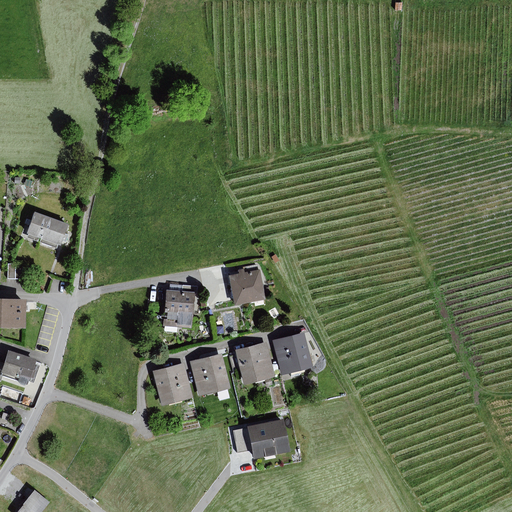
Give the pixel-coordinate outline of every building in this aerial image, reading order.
[(41,239),(49,218),(35,213),(27,234),(41,239)] [(61,246),(69,225),(49,218),(41,239),(61,246)] [(23,265),(7,264),(7,279),(23,279),(23,265)] [(260,272),(229,277),(234,306),(264,301),(260,272)] [(170,291),(167,291),(165,319),(178,320),(178,325),(193,326),(195,293),(183,292),(170,291)] [(28,300),(0,299),(0,328),(27,329),(28,300)] [(303,333),(274,340),(282,373),(312,365),(303,333)] [(265,344),(235,352),(235,354),(240,371),(244,385),(275,377),(265,344)] [(5,363),(1,376),(19,381),(21,384),(25,386),(28,385),(29,382),(31,382),(37,361),(9,352),(5,363)] [(240,371),(235,354),(229,355),(233,373),(240,371)] [(222,355),(192,363),(201,397),(230,390),(222,355)] [(184,365),(152,373),(161,408),(193,400),(184,365)] [(291,453),(285,421),(249,428),(254,450),(255,459),(291,453)] [(254,450),(249,428),(233,431),(237,453),(254,450)] [(42,511),(50,502),(35,491),(18,511),(42,511)]
